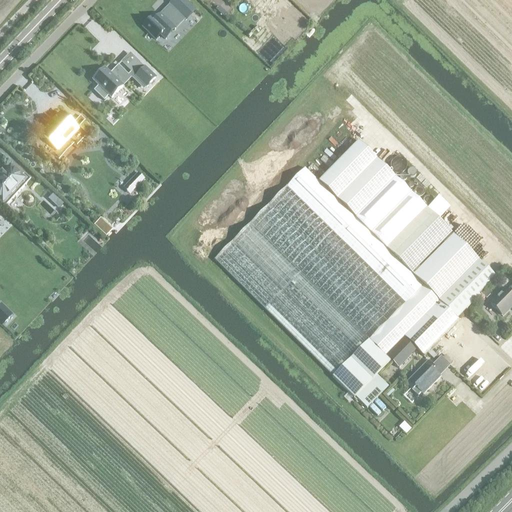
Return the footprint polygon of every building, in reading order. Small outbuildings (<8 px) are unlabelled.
[(184,0),(174,0),(170,4),(186,20),(195,10),(184,0)] [(153,17),(143,28),(155,39),(160,34),(165,39),(175,29),(160,15),(155,20),(153,17)] [(140,63),(131,73),(146,88),(155,78),(140,63)] [(104,68),(92,80),(98,86),(94,91),(104,101),(109,96),(111,99),(123,87),(120,84),(129,76),(118,65),(110,74),(104,68)] [(61,114),(42,135),(59,152),(78,131),(61,114)] [(305,169),(289,184),(214,260),(264,310),(332,377),(332,378),(356,401),(357,400),(366,409),(380,395),(388,387),(376,376),(390,362),(384,357),(403,337),(422,356),(457,320),(455,318),(495,277),(453,235),(403,184),(395,177),(359,141),(318,182),(305,169)] [(0,199),(6,205),(26,184),(27,184),(10,168),(4,175),(2,173),(0,174),(0,199)] [(508,307),(511,302),(511,294),(505,287),(488,303),(501,316),(509,308),(508,307)] [(1,303),(0,304),(0,321),(3,324),(12,315),(1,303)] [(422,395),(439,376),(432,369),(433,368),(426,361),(404,384),(411,391),(410,392),(415,397),(420,393),(422,395)]
